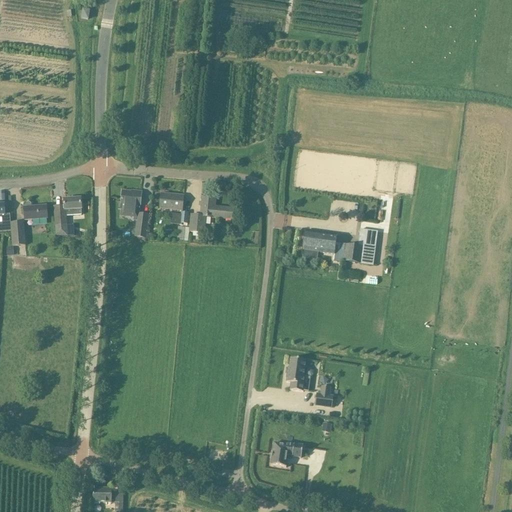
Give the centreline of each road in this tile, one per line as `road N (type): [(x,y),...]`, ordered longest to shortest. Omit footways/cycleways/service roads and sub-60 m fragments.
road 1 (unclassified): [(237,495),(267,238),(260,202),(239,182),(102,174)]
road 2 (unclassified): [(82,455),(102,174)]
road 3 (unclassified): [(490,511),(511,323)]
road 4 (unclassified): [(102,174),(113,0)]
road 5 (unclassified): [(82,455),(237,495)]
